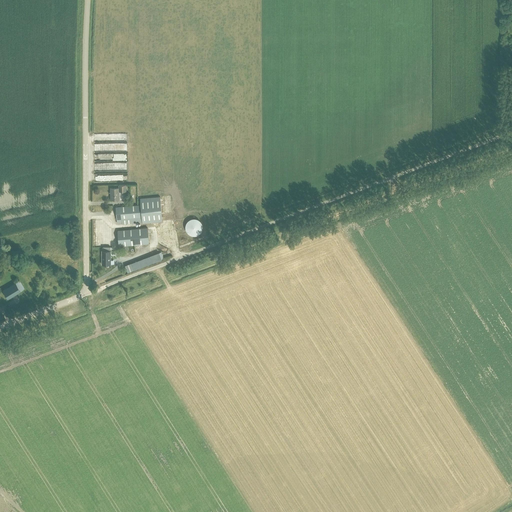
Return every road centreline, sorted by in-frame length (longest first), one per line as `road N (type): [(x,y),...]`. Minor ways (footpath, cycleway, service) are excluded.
road 1 (unclassified): [(86,294),(511,132)]
road 2 (unclassified): [(86,294),(88,0)]
